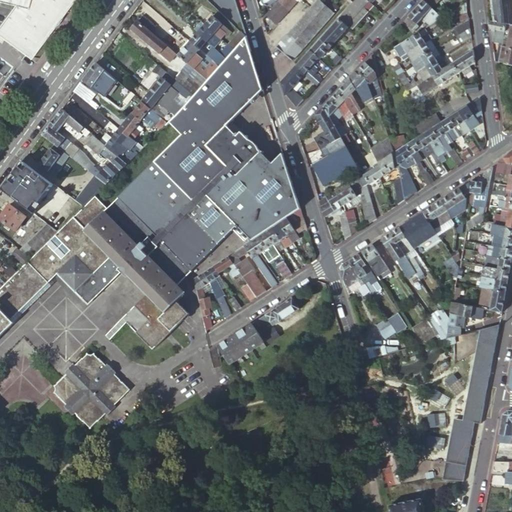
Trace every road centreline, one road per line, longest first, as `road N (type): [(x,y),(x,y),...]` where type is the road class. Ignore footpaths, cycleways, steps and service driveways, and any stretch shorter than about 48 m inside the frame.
road 1 (unclassified): [(498,150),(326,264)]
road 2 (secondary): [(0,152),(112,0)]
road 3 (unclassified): [(287,131),(409,0)]
road 4 (unclassified): [(476,0),(498,150)]
road 5 (unclassified): [(208,339),(326,264)]
road 6 (unclassified): [(287,131),(326,264)]
road 7 (unclassified): [(244,0),(287,131)]
